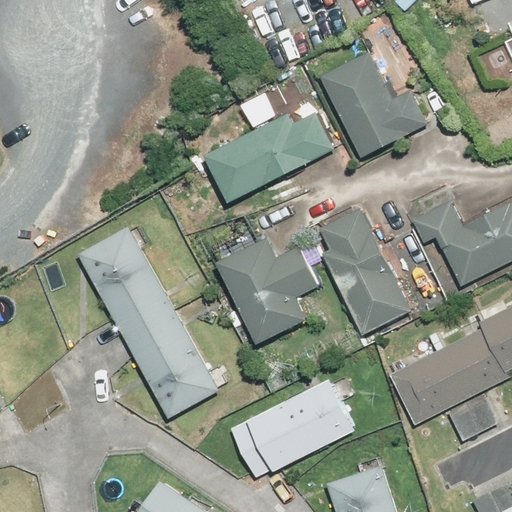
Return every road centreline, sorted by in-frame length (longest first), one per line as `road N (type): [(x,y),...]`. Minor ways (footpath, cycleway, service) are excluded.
road 1 (residential): [(271,511),(145,434),(91,435),(68,455),(63,511)]
road 2 (unknown): [(297,214),(411,167),(511,167)]
